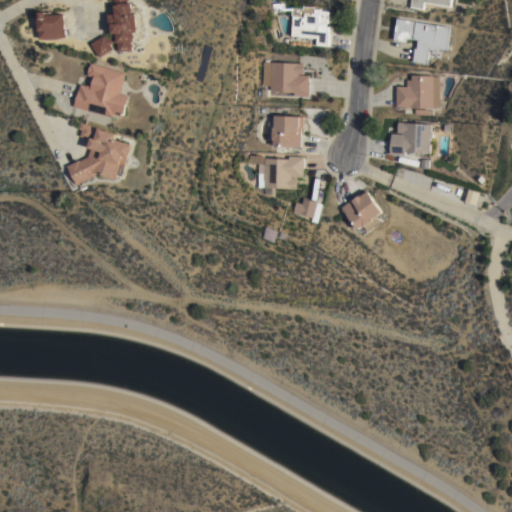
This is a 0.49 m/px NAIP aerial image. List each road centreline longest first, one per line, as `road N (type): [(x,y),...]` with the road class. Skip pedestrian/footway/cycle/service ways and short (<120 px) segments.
road 1 (track): [(0,392),(147,415),(226,447),(332,511)]
road 2 (residential): [(349,158),(368,0)]
